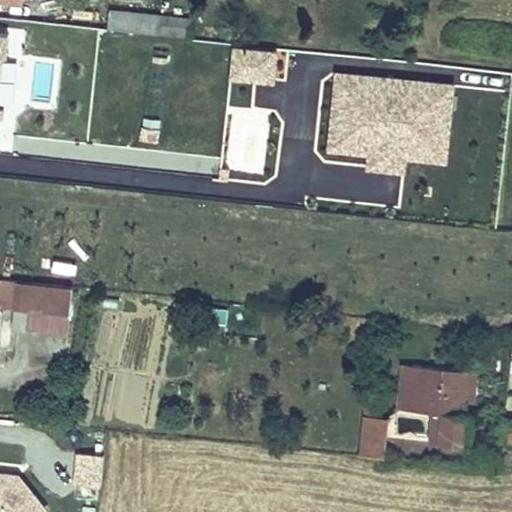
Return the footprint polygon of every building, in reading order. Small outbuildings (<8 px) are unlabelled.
[(107,29),(158,34),(159,15),(109,10),(107,29)] [(0,66),(1,58),(7,58),(9,34),(4,33),(0,32),(0,66)] [(231,45),(229,79),(276,81),(278,47),(231,45)] [(406,159),(449,162),(455,79),(333,69),(326,151),(365,154),(364,170),(404,173),(406,159)] [(28,284),(9,281),(7,309),(27,311),(28,284)] [(28,284),(27,311),(61,314),(63,287),(28,284)] [(398,409),(432,411),(443,412),(441,444),(465,445),(468,414),(463,413),(464,395),(466,373),(467,366),(402,362),(398,409)] [(474,373),(466,373),(464,395),(473,396),(474,373)] [(364,400),(357,454),(384,457),(387,417),(370,416),(372,400),(364,400)] [(443,412),(432,411),(430,443),(441,444),(443,412)] [(511,418),(503,418),(503,435),(511,435),(511,418)] [(101,488),(102,453),(73,451),(71,486),(101,488)] [(0,511),(34,511),(38,510),(10,475),(0,473),(0,511)]
